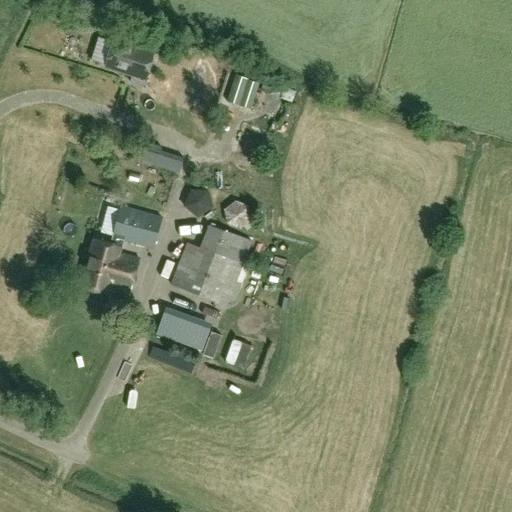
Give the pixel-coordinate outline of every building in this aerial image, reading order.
[(141,85),(153,51),(115,39),(106,67),(133,76),(131,82),(141,85)] [(162,147),(143,141),(137,161),(156,167),(162,147)] [(153,249),(162,218),(121,207),(113,239),(153,249)] [(227,305),(251,240),(208,224),(199,249),(185,244),(170,284),(227,305)] [(130,296),(140,259),(120,254),(121,247),(94,240),(81,288),(108,295),(110,290),(130,296)] [(188,343),(199,313),(174,303),(162,333),(188,343)]
